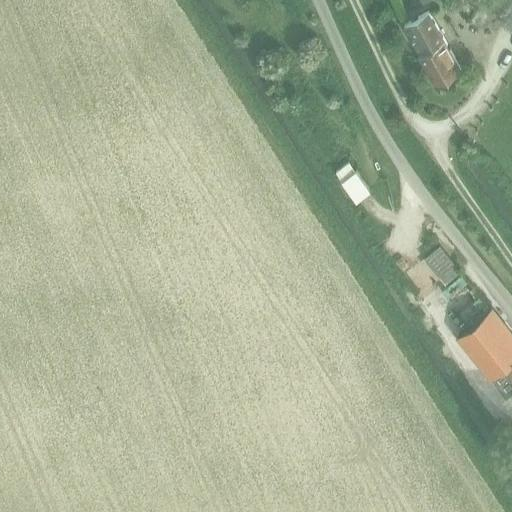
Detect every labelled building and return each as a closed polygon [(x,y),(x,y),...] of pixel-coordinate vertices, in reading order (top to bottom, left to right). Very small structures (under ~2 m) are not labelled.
[(450,11),(465,3),(468,1),(467,0),(448,0),(445,2),(450,11)] [(436,85),(461,70),(429,12),(404,25),(420,53),(419,54),(436,85)] [(349,161),(336,171),(338,173),(357,199),(370,190),(368,188),(349,161)] [(445,284),(461,272),(440,245),(425,257),(445,284)] [(511,332),(492,306),(457,334),(490,376),(504,365),(511,375),(511,332)]
